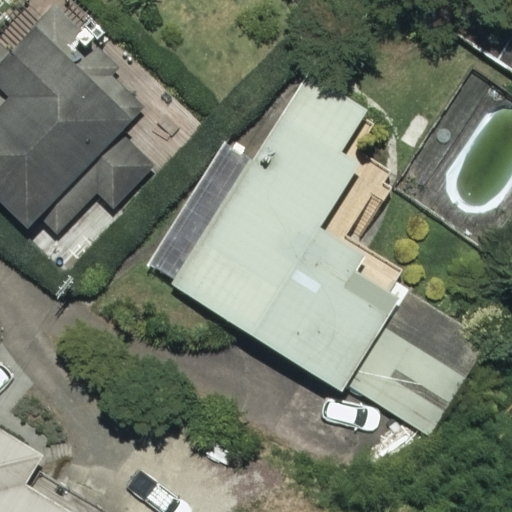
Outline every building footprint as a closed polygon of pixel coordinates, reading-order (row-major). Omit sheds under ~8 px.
[(511,66),(511,17),(483,0),(446,0),(434,20),(511,66)] [(44,218),(60,233),(100,192),(116,208),(158,165),(124,133),(148,107),(116,77),(124,68),(58,8),(0,67),(0,83),(15,97),(0,113),(0,195),(34,228),(44,218)] [(148,268),(349,394),(399,314),(382,303),(397,281),(370,265),(373,257),(326,228),(367,164),(348,152),(374,112),(312,73),(256,162),(226,144),(148,268)] [(0,511),(75,511),(30,485),(48,456),(0,426),(0,511)] [(171,511),(244,511),(264,470),(205,441),(171,511)]
